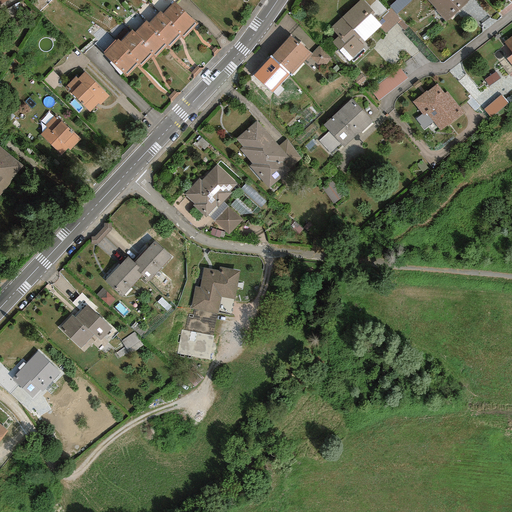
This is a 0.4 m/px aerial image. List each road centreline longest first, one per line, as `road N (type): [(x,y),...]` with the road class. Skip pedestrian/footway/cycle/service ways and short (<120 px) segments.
road 1 (residential): [(511,275),(211,242),(125,173)]
road 2 (tertiary): [(276,0),(125,173)]
road 3 (tertiary): [(125,173),(0,307)]
road 4 (residential): [(390,113),(386,100),(511,14)]
